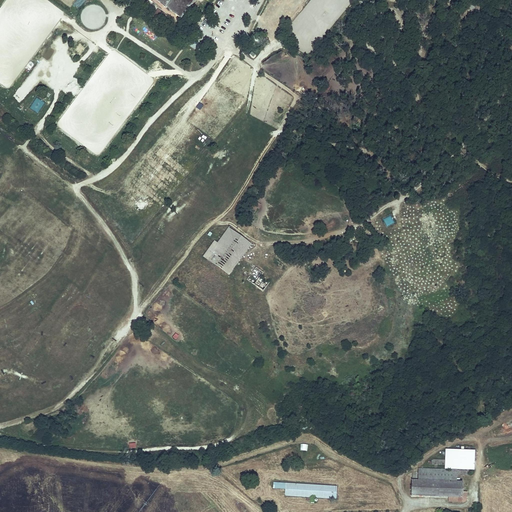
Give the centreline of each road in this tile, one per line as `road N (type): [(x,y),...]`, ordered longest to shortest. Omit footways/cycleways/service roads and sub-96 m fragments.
road 1 (track): [(261,0),(233,48),(296,98),(277,136),(236,202),(197,238),(75,391),(49,411),(0,426)]
road 2 (track): [(197,0),(202,26),(233,48),(159,111),(116,164),(69,184),(0,131)]
road 3 (track): [(289,242),(363,222),(427,180),(511,86)]
road 4 (track): [(97,176),(51,147),(38,128),(59,84),(59,43),(101,35),(111,22)]
